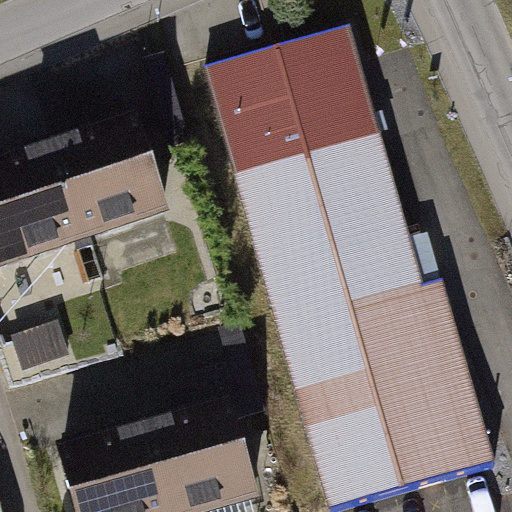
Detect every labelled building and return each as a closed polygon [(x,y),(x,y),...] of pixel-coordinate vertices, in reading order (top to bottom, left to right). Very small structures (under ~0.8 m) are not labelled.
[(349,34),(209,76),(337,511),(362,511),(505,470),(452,292),(431,299),(349,34)] [(171,60),(149,67),(177,159),(199,152),(171,60)] [(151,126),(63,154),(95,253),(183,225),(151,126)] [(63,154),(0,174),(0,260),(6,281),(95,253),(63,154)] [(251,329),(224,337),(233,368),(248,423),(275,416),(251,329)] [(64,330),(18,344),(28,377),(74,363),(64,330)] [(179,422),(154,429),(178,511),(252,511),(272,506),(248,423),(233,368),(179,384),(179,422)] [(79,511),(178,511),(154,429),(63,455),(79,511)]
